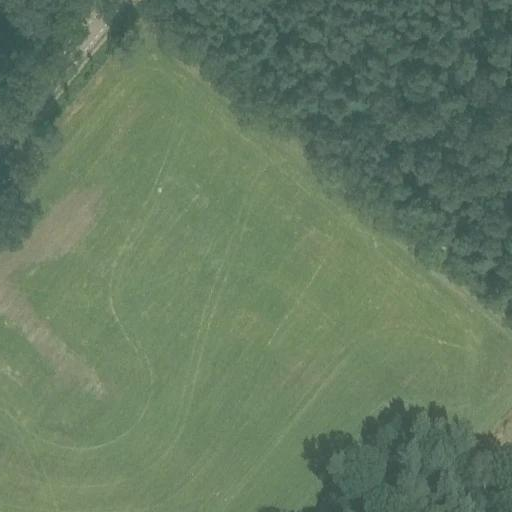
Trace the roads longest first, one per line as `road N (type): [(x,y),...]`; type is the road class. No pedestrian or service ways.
road 1 (track): [(511,306),(148,0)]
road 2 (tertiary): [(0,142),(117,0)]
